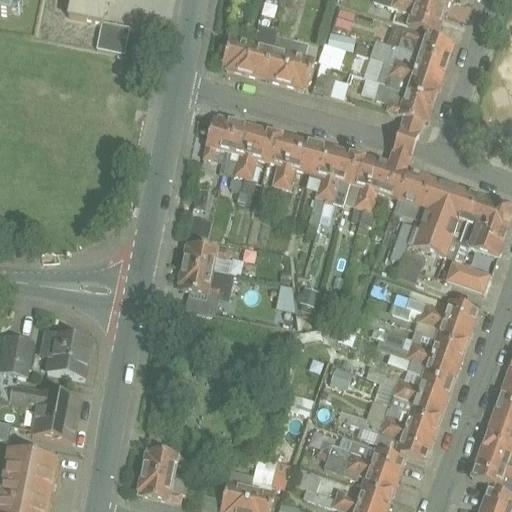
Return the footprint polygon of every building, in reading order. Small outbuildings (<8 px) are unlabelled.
[(0,0),(0,22),(22,26),(25,0),(0,0)] [(72,0),(71,7),(77,8),(74,22),(104,28),(104,26),(109,0),(111,0),(116,1),(116,0),(72,0)] [(395,2),(386,0),(377,0),(375,6),(392,12),(395,2)] [(451,1),(449,0),(418,0),(418,1),(416,0),(395,0),(395,2),(445,19),(448,10),(447,10),(450,1),(451,1)] [(445,19),(395,2),(392,12),(412,18),(409,29),(427,36),(437,39),(441,29),(442,29),(445,19)] [(344,34),(350,18),(336,13),(331,29),(344,34)] [(281,23),(273,21),(269,37),(277,39),(281,23)] [(131,32),(104,26),(104,28),(99,53),(126,59),(131,32)] [(426,40),(405,33),(402,43),(422,50),(419,59),(448,69),(455,50),(436,43),(437,39),(427,36),(426,40)] [(400,46),(387,42),(384,48),(395,52),(398,53),(398,52),(400,46)] [(254,49),(231,43),(224,68),(225,68),(228,73),(227,74),(232,75),(246,78),(254,49)] [(422,50),(402,43),(400,46),(398,52),(419,59),(422,50)] [(319,52),(294,45),(290,58),(315,65),(319,52)] [(273,54),(254,49),(246,78),(259,82),(265,84),(273,54)] [(419,59),(398,52),(398,53),(395,52),(391,62),(395,63),(395,62),(416,70),(419,59)] [(290,58),(273,54),(265,84),(271,85),(298,92),(303,93),(308,90),(309,90),(315,65),(290,58)] [(448,69),(419,59),(416,70),(395,62),(395,63),(392,71),(442,88),(448,69)] [(442,88),(392,71),(389,81),(410,88),(407,97),(435,107),(442,88)] [(337,104),(342,88),(324,83),(319,98),(337,104)] [(407,97),(389,91),(385,105),(390,107),(402,110),(407,97)] [(435,107),(407,97),(402,110),(390,107),(387,115),(405,122),(424,128),(430,125),(435,107)] [(219,122),(215,125),(214,125),(207,150),(204,162),(214,165),(217,153),(230,156),(238,127),(224,123),(220,121),(219,122)] [(398,145),(390,168),(408,174),(416,151),(424,128),(405,122),(398,145)] [(248,129),(238,127),(230,156),(241,159),(236,179),(235,180),(244,182),(257,131),(248,129)] [(267,134),(257,131),(244,182),(253,185),(259,164),(269,166),(276,137),(267,134)] [(286,139),(276,137),(269,166),(279,169),(273,190),(282,193),(296,141),(286,139)] [(305,144),(296,141),(282,193),(292,195),(297,174),(312,178),(320,148),(305,144)] [(330,151),(320,148),(312,178),(323,180),(317,202),(326,204),(340,153),(330,151)] [(349,156),(340,153),(326,204),(335,207),(341,185),(351,188),(359,159),(349,156)] [(241,159),(230,156),(225,176),(236,179),(241,159)] [(369,161),(359,159),(351,188),(361,191),(355,212),(364,214),(378,164),(377,163),(369,161)] [(390,168),(378,164),(364,214),(373,217),(379,196),(400,204),(410,175),(408,174),(390,168)] [(433,183),(410,175),(400,204),(422,212),(433,183)] [(479,199),(433,183),(422,212),(428,214),(421,234),(451,245),(459,225),(468,228),(469,228),(479,199)] [(351,188),(341,185),(335,207),(345,209),(351,188)] [(361,191),(351,188),(345,209),(355,212),(361,191)] [(282,193),(273,190),(270,205),(278,207),(282,193)] [(511,213),(511,211),(479,199),(469,228),(478,232),(471,252),(472,253),(499,262),(511,224),(511,213)] [(317,202),(310,230),(319,232),(323,215),(326,204),(317,202)] [(364,214),(358,237),(367,240),(373,217),(364,214)] [(334,218),(323,215),(319,232),(318,235),(329,238),(334,218)] [(192,219),(185,234),(204,242),(210,227),(192,219)] [(405,228),(393,263),(403,266),(415,232),(405,228)] [(469,228),(468,228),(460,249),(471,253),(472,253),(471,252),(478,232),(469,228)] [(403,266),(397,281),(416,288),(428,255),(415,251),(421,234),(415,232),(403,266)] [(451,245),(421,234),(415,251),(428,255),(446,262),(451,245)] [(218,253),(193,247),(193,248),(188,251),(187,251),(186,256),(187,256),(184,270),(214,276),(216,262),(229,265),(229,264),(231,255),(218,253)] [(229,265),(216,262),(214,276),(230,279),(232,265),(229,264),(229,265)] [(493,280),(454,267),(447,285),(486,299),(493,280)] [(214,276),(184,270),(181,284),(180,289),(184,294),(183,295),(209,300),(209,299),(222,302),(223,297),(224,292),(211,290),(214,276)] [(230,279),(214,276),(211,290),(224,292),(223,297),(230,298),(233,280),(230,279)] [(225,308),(204,304),(204,306),(189,303),(188,313),(197,315),(223,321),(225,311),(225,308)] [(480,315),(451,305),(447,316),(427,308),(424,317),(473,335),(480,315)] [(188,313),(175,311),(173,322),(195,327),(197,315),(188,313)] [(234,313),(225,311),(223,321),(232,322),(234,313)] [(424,317),(412,313),(409,322),(420,326),(424,317)] [(473,335),(424,317),(420,326),(417,336),(438,343),(466,353),(473,335)] [(402,360),(406,342),(370,333),(366,351),(402,360)] [(438,343),(417,336),(414,346),(434,353),(438,343)] [(92,343),(54,337),(53,344),(48,343),(46,359),(53,363),(51,377),(86,383),(92,343)] [(36,347),(14,343),(8,379),(19,382),(31,384),(36,347)] [(466,353),(438,343),(434,353),(414,346),(410,354),(460,372),(466,353)] [(460,372),(410,354),(407,363),(413,365),(428,371),(424,380),(453,391),(460,372)] [(428,371),(413,365),(409,375),(424,380),(428,371)] [(362,382),(377,387),(371,404),(383,407),(392,381),(366,372),(362,382)] [(330,373),(327,389),(343,391),(345,376),(330,373)] [(8,379),(0,377),(0,396),(2,397),(3,389),(17,392),(19,382),(8,379)] [(453,391),(424,380),(421,390),(400,383),(397,392),(447,409),(453,391)] [(511,389),(506,387),(502,396),(503,397),(499,406),(511,410),(511,389)] [(82,404),(41,396),(17,392),(3,389),(2,397),(0,406),(38,414),(33,439),(73,447),(82,404)] [(447,409),(397,392),(394,401),(415,408),(411,418),(440,428),(447,409)] [(282,397),(277,414),(305,422),(310,405),(282,397)] [(415,408),(394,401),(390,410),(411,418),(415,408)] [(511,410),(499,406),(496,415),(492,425),(511,431),(511,410)] [(440,428),(411,418),(407,428),(387,420),(384,429),(434,447),(440,428)] [(384,429),(355,419),(352,428),(381,438),(384,429)] [(511,431),(492,425),(489,434),(486,443),(511,452),(511,431)] [(13,429),(0,426),(0,443),(9,445),(13,429)] [(434,447),(384,429),(381,438),(401,445),(398,456),(407,459),(426,466),(434,447)] [(171,440),(151,436),(149,446),(169,451),(171,440)] [(401,445),(381,438),(377,449),(398,456),(401,445)] [(511,461),(511,452),(486,443),(483,453),(482,453),(479,462),(511,473),(511,463),(511,461)] [(377,454),(357,447),(354,457),(373,464),(377,454)] [(353,457),(333,450),(330,459),(349,466),(353,457)] [(191,462),(152,453),(152,454),(148,457),(147,457),(146,462),(143,476),(174,482),(176,469),(189,471),(191,462)] [(396,460),(377,454),(373,464),(354,457),(353,457),(349,466),(399,484),(407,459),(398,456),(396,460)] [(48,511),(58,465),(12,456),(0,511),(48,511)] [(349,466),(330,459),(325,472),(359,484),(360,479),(346,474),(349,466)] [(511,473),(479,462),(476,471),(473,481),(491,488),(501,491),(505,481),(511,483),(511,473)] [(399,484),(349,466),(346,474),(360,479),(367,482),(364,491),(392,502),(399,484)] [(322,483),(300,475),(295,488),(312,494),(336,503),(339,494),(341,490),(322,483)] [(174,482),(143,476),(141,490),(140,490),(139,495),(140,495),(143,500),(169,506),(182,508),(184,499),(171,496),(174,482)] [(247,511),(252,493),(228,487),(222,511),(247,511)] [(501,491),(491,488),(486,502),(483,511),(511,511),(511,500),(500,496),(501,491)] [(388,511),(392,502),(364,491),(360,501),(339,494),(336,503),(362,511),(388,511)] [(272,511),(275,499),(252,493),(247,511),(272,511)] [(336,503),(312,494),(309,503),(333,511),(336,503)] [(362,511),(336,503),(333,511),(334,511),(362,511)]
